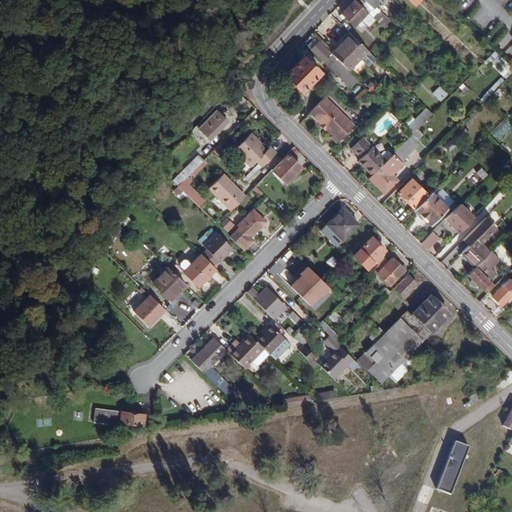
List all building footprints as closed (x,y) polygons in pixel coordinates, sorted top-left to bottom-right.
[(345,16),(355,26),(362,19),(366,24),(370,20),(373,22),(374,21),(353,0),(341,12),(342,14),(345,16)] [(392,24),(375,6),(373,8),(364,0),(355,0),(385,30),(392,24)] [(364,0),(373,8),(375,6),(381,0),(364,0)] [(389,0),(402,12),(405,9),(395,0),(389,0)] [(332,54),(348,70),(368,51),(350,34),(331,53),(332,54)] [(348,70),(332,54),(330,55),(314,39),(308,45),(350,86),(357,79),(348,70)] [(497,65),(501,56),(493,52),(488,61),(497,65)] [(302,93),(321,73),(303,56),(284,75),(302,93)] [(503,81),(501,78),(480,99),(483,102),(503,81)] [(375,79),(367,85),(371,91),(379,86),(375,79)] [(465,93),(469,89),(463,83),(459,87),(465,93)] [(439,86),(432,93),(440,101),(447,94),(439,86)] [(325,94),(310,110),(333,132),(331,134),(337,140),(354,123),(325,94)] [(406,128),(409,131),(412,134),(417,129),(432,114),(426,108),(406,128)] [(227,121),(217,111),(200,128),(211,139),(227,121)] [(412,134),(410,136),(409,137),(415,143),(422,135),(417,129),(412,134)] [(241,156),(251,166),(256,161),(258,164),(243,179),(246,182),(276,152),(270,145),(265,150),(257,142),(258,141),(251,133),(236,149),(242,155),(241,156)] [(358,160),(372,175),(386,161),(393,153),(388,148),(385,148),(379,154),(362,137),(351,148),(361,158),(358,160)] [(417,145),(415,143),(409,137),(405,141),(413,149),(417,145)] [(453,139),(445,144),(450,151),(458,146),(453,139)] [(386,161),(372,175),(369,178),(384,193),(397,179),(393,175),(391,173),(401,162),(413,149),(405,141),(393,153),(386,161)] [(213,150),(220,156),(225,151),(219,144),(213,150)] [(273,170),(286,183),(302,167),(289,155),(273,170)] [(173,180),(178,186),(187,176),(202,161),(197,156),(173,180)] [(403,164),(401,162),(391,173),(393,175),(403,164)] [(484,179),(489,173),(482,167),(476,172),(484,179)] [(497,178),(501,174),(496,169),(492,173),(497,178)] [(230,210),(245,196),(223,174),(209,188),(230,210)] [(187,176),(178,186),(199,207),(205,201),(189,185),(192,182),(187,176)] [(414,208),(427,195),(411,179),(398,193),(414,208)] [(256,185),(253,188),(261,195),(262,194),(259,191),(260,189),(256,185)] [(433,222),(447,209),(431,193),(414,210),(424,219),(427,216),(433,222)] [(445,219),(460,233),(474,218),(460,203),(445,219)] [(327,224),(342,240),(358,224),(351,217),(353,215),(345,206),(327,224)] [(201,208),(195,214),(200,220),(202,219),(206,214),(201,208)] [(254,239),(251,237),(265,222),(253,210),(237,225),(239,228),(230,237),(242,250),(244,248),(245,249),(254,239)] [(206,214),(202,219),(209,226),(214,221),(206,214)] [(427,216),(424,219),(430,225),(433,222),(427,216)] [(223,227),(227,231),(234,225),(227,217),(221,224),(223,226),(223,227)] [(469,246),(461,253),(475,267),(489,252),(481,244),(496,228),(492,223),(486,218),(463,240),(469,246)] [(342,240),(327,224),(320,230),(336,246),(342,240)] [(438,238),(432,231),(421,243),(427,249),(438,238)] [(217,232),(203,246),(206,248),(218,261),(232,248),(217,232)] [(384,251),(372,237),(354,255),(367,268),(375,261),(377,263),(383,257),(381,254),(384,251)] [(206,248),(201,254),(213,266),(218,261),(206,248)] [(489,252),(475,267),(467,274),(474,281),(472,283),(476,287),(479,285),(483,289),(491,282),(490,280),(496,273),(491,268),(500,259),(491,251),(489,252)] [(183,271),(199,286),(216,269),(213,266),(201,254),(183,271)] [(378,273),(390,284),(404,270),(391,257),(388,260),(384,258),(370,272),(374,277),(378,273)] [(180,290),(185,284),(167,267),(152,282),(170,300),(180,290)] [(334,288),(310,267),(292,287),(312,306),(324,294),(326,296),(334,288)] [(394,288),(403,296),(417,283),(408,274),(394,288)] [(495,286),(491,282),(483,289),(487,294),(495,286)] [(511,295),(503,286),(493,296),(502,305),(511,295)] [(273,319),(285,307),(266,288),(259,294),(252,287),(247,292),(273,319)] [(170,300),(173,302),(182,293),(180,290),(170,300)] [(150,294),(133,311),(148,326),(164,309),(150,294)] [(387,329),(375,342),(365,352),(389,375),(449,314),(430,295),(410,314),(406,310),(387,329)] [(325,317),(315,308),(310,314),(319,323),(322,320),(325,317)] [(334,311),(329,317),(337,324),(342,317),(334,311)] [(338,344),(342,340),(322,320),(319,323),(318,324),(329,335),(338,344)] [(369,337),(375,342),(387,329),(382,323),(369,337)] [(270,324),(255,339),(264,348),(269,353),(270,354),(274,349),(284,340),(285,339),(270,324)] [(297,332),(294,339),(306,344),(309,336),(297,332)] [(236,340),(226,350),(244,368),(252,360),(264,348),(255,339),(249,333),(239,343),(236,340)] [(333,379),(353,359),(341,347),(338,344),(329,335),(324,341),(333,350),(319,365),(333,379)] [(210,366),(226,350),(214,338),(197,354),(191,360),(204,372),(207,368),(210,366)] [(274,349),(280,355),(289,345),(284,340),(274,349)] [(462,351),(470,358),(480,348),(473,341),(462,351)] [(304,345),(299,350),(311,363),(314,360),(317,357),(304,345)] [(252,360),(257,365),(269,353),(264,348),(252,360)] [(366,368),(371,362),(363,354),(357,360),(366,368)] [(311,363),(310,364),(314,368),(318,364),(314,360),(311,363)] [(210,378),(217,372),(210,366),(207,368),(204,372),(210,378)] [(217,372),(210,378),(227,395),(231,390),(228,387),(230,385),(217,372)] [(317,395),(318,401),(336,398),(336,392),(317,395)] [(464,404),(467,407),(479,398),(475,392),(468,397),(470,399),(464,404)] [(295,405),(304,403),(302,395),(294,397),(295,405)] [(273,396),(270,400),(274,405),(278,401),(273,396)] [(295,405),(294,397),(285,399),(286,407),(295,405)] [(511,408),(503,424),(511,428),(511,408)] [(143,424),(145,415),(95,409),(94,422),(120,425),(120,422),(143,424)] [(17,422),(13,421),(6,436),(13,440),(19,429),(16,427),(17,422)] [(471,447),(458,442),(439,489),(453,494),(471,447)]
